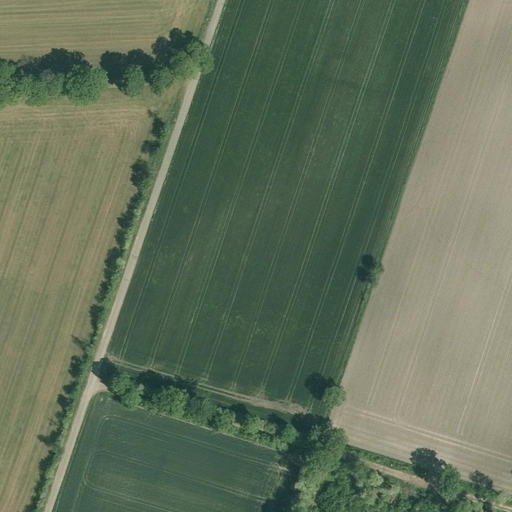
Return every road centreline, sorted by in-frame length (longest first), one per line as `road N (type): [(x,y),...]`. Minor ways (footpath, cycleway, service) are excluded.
road 1 (unclassified): [(221,0),(47,511)]
road 2 (track): [(95,375),(315,442)]
